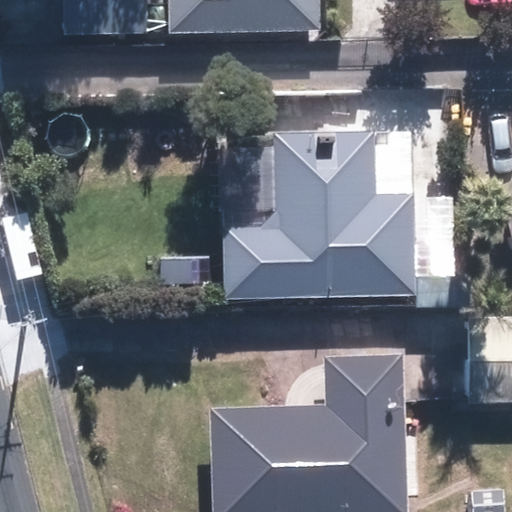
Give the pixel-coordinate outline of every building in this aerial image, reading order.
[(142,0),(70,0),(71,30),(144,28),(142,0)] [(172,0),(173,25),(318,22),(317,0),(172,0)] [(231,225),(232,289),(417,286),(415,190),(376,191),(375,130),(279,132),(281,224),(231,225)] [(511,318),(473,319),(474,396),(511,395),(511,318)] [(216,405),(219,511),(409,511),(405,349),(334,352),(336,401),(216,405)]
